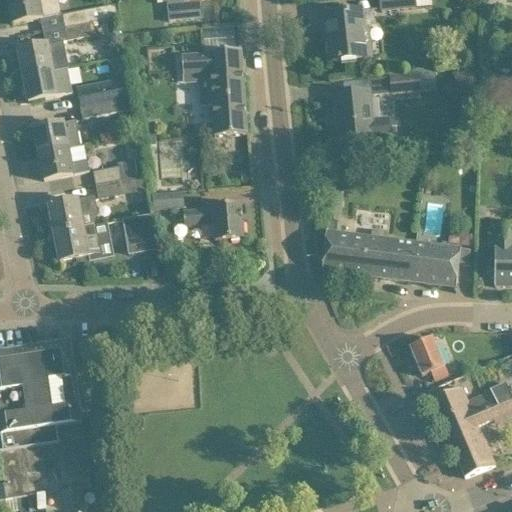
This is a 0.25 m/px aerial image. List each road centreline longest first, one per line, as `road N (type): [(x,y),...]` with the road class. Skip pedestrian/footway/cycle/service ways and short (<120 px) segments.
road 1 (unclassified): [(309,311),(296,268),(269,0)]
road 2 (residential): [(26,311),(309,311)]
road 3 (residential): [(339,366),(412,319),(511,317)]
road 4 (unclassified): [(431,511),(339,366)]
road 5 (residential): [(26,311),(0,169)]
